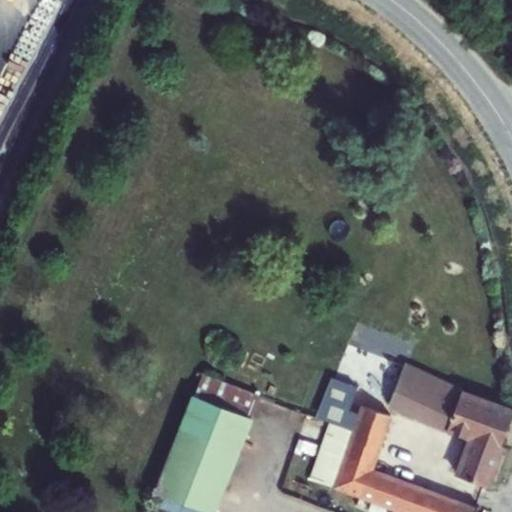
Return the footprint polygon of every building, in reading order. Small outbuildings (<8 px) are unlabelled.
[(346,456),(372,466),(388,418),(393,405),(407,411),(415,389),(417,389),(423,374),(350,342),(325,403),(337,408),(323,447),(346,456)] [(449,428),(472,437),(457,475),(486,486),(511,416),(511,411),(462,392),(423,374),(417,389),(415,389),(407,411),(449,428)] [(210,511),(214,511),(259,397),(203,375),(158,491),(210,511)] [(407,411),(393,405),(388,418),(444,441),(449,428),(407,411)] [(346,456),(323,447),(312,478),(401,511),(476,511),(478,510),(370,471),(372,466),(346,456)]
